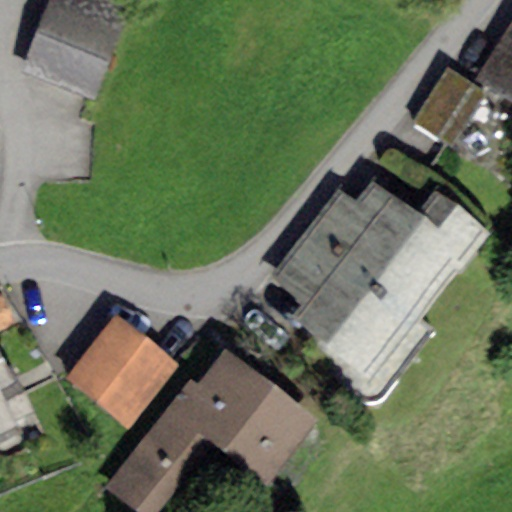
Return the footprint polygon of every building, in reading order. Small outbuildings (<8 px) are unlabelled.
[(128,17),(83,0),(54,0),(24,79),(94,106),(128,17)] [(511,20),(475,79),(511,103),(511,20)] [(486,94),(445,68),(410,123),(451,148),(486,94)] [(359,200),(338,184),(266,278),(299,303),(288,317),(366,376),(452,263),(459,269),(487,232),(434,192),(414,217),(371,184),(359,200)] [(2,294),(0,295),(0,330),(16,323),(2,294)] [(114,313),(63,377),(126,428),(177,364),(114,313)] [(318,420),(224,348),(197,383),(188,377),(104,487),(137,511),(155,511),(213,437),(271,481),(318,420)] [(0,355),(0,437),(16,430),(10,419),(28,410),(0,355)]
